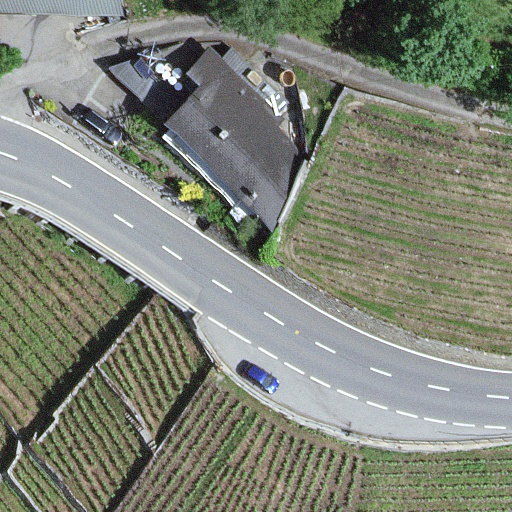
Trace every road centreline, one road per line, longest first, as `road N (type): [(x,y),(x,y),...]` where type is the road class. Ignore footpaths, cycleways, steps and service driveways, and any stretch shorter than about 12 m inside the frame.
road 1 (primary): [(511,404),(392,382),(286,331),(67,187),(0,160)]
road 2 (track): [(246,29),(412,91),(511,114)]
